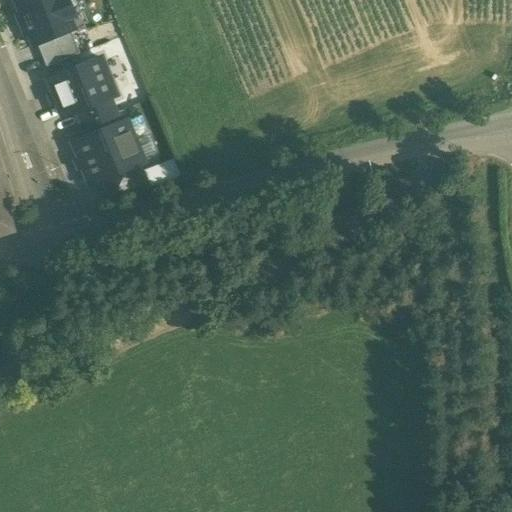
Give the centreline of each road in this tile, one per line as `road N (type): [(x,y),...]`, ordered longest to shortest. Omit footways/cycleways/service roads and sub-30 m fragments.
road 1 (residential): [(511,129),(377,154),(54,240)]
road 2 (residential): [(54,240),(0,103)]
